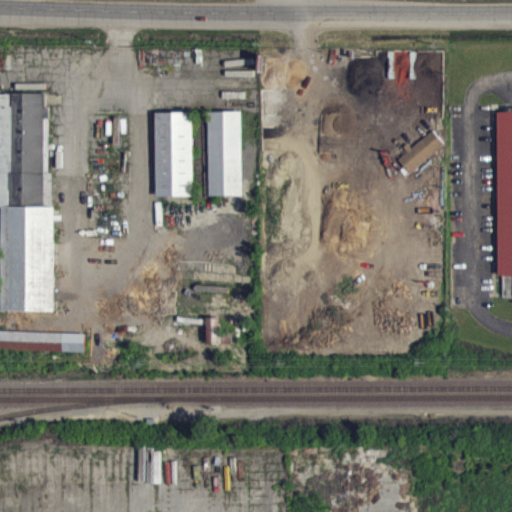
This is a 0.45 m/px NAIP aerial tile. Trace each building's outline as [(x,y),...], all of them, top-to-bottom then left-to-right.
[(57,319),(57,214),(46,214),(46,198),(53,198),(53,179),(49,179),(49,166),(47,166),(47,160),(49,160),(50,101),(0,100),(0,215),(3,216),(3,319),(57,319)] [(499,112),(511,111),(511,276),(500,277),(499,112)] [(159,204),(196,204),(195,119),(158,120),(159,204)] [(211,204),(245,203),(244,119),(210,119),(211,204)] [(412,181),(446,151),(434,137),(400,168),(412,181)] [(87,341),(2,339),(2,347),(0,347),(0,355),(0,356),(0,357),(87,359),(87,341)]
